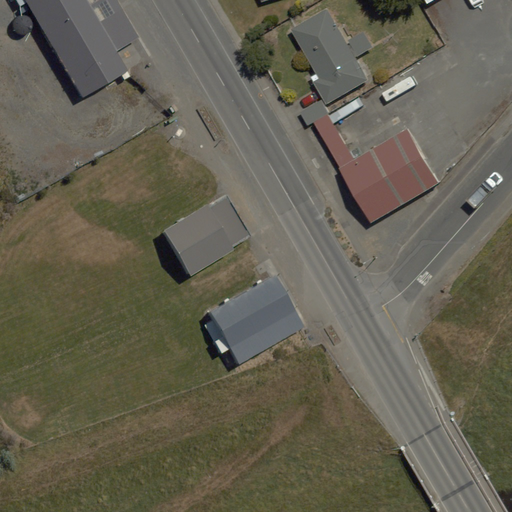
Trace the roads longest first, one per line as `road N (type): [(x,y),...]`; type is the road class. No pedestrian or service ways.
road 1 (secondary): [(174,0),(359,319)]
road 2 (secondary): [(359,319),(469,511)]
road 3 (residential): [(359,319),(406,288),(511,170)]
